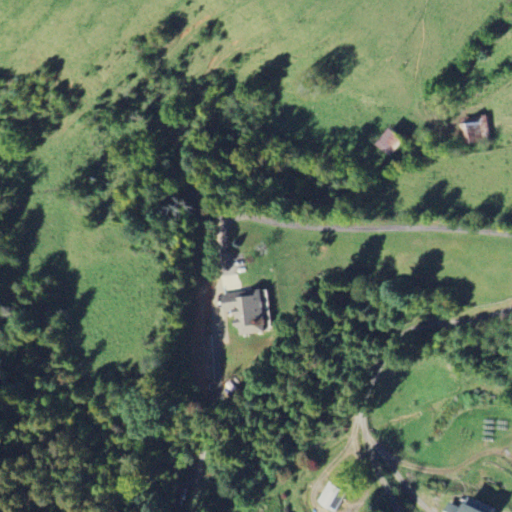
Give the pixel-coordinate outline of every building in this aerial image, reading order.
[(479,143),(491,142),(489,121),(478,122),(479,143)] [(383,145),(396,157),(410,141),(398,130),(383,145)] [(273,333),(269,290),(223,294),(225,312),(239,311),(241,336),(273,333)] [(333,511),(335,511),(350,493),(333,481),(318,500),(333,511)] [(503,511),(504,510),(476,498),(470,510),(454,503),(450,511),(503,511)]
